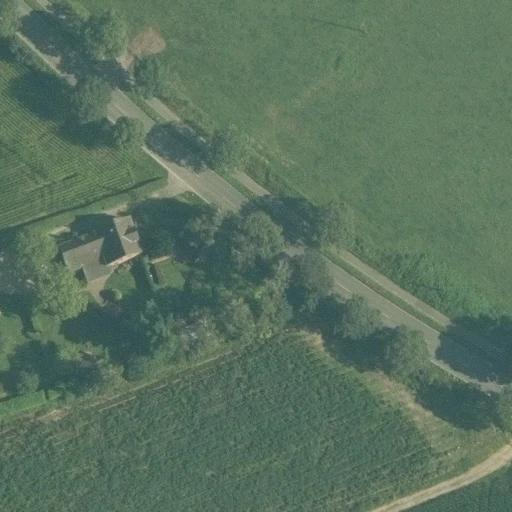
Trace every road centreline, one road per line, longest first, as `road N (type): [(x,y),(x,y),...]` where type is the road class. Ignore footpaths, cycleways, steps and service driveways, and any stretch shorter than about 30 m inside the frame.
road 1 (secondary): [(0,0),(330,277),(511,391)]
road 2 (track): [(511,445),(491,465),(376,511)]
